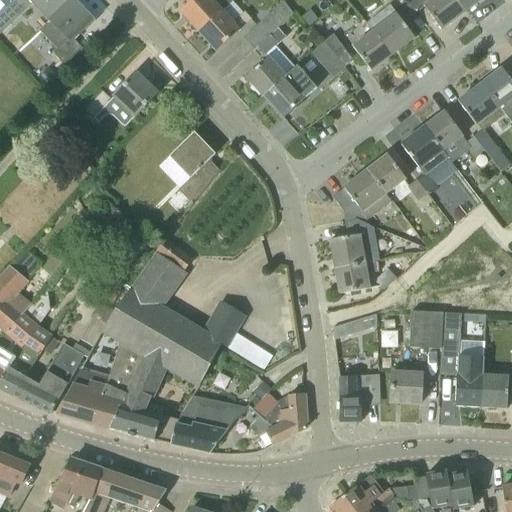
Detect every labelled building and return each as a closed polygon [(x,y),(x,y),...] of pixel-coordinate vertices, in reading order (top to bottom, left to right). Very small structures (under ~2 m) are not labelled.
[(0,0),(0,14),(14,0),(0,0)] [(72,0),(14,0),(0,14),(0,35),(19,18),(33,4),(50,21),(72,0)] [(39,32),(56,50),(53,53),(60,61),(52,68),(59,75),(66,67),(65,66),(82,49),(74,41),(90,26),(89,25),(88,26),(79,16),(84,12),(72,0),(50,21),(39,32)] [(221,11),(232,2),(230,0),(194,0),(180,13),(199,33),(222,12),(221,11)] [(427,0),(416,0),(412,3),(419,13),(425,8),(442,31),(466,12),(456,0),(434,0),(431,3),(427,0)] [(456,0),(466,12),(481,0),(456,0)] [(278,29),(277,29),(292,15),(283,2),(260,23),(271,35),(278,29)] [(412,3),(396,15),(389,6),(367,23),(374,32),(389,53),(411,36),(414,39),(415,39),(404,24),(419,13),(412,3)] [(310,27),(319,20),(311,11),(303,18),(310,27)] [(216,53),(252,21),(244,12),(232,23),(222,12),(199,33),(216,53)] [(372,33),(353,48),(371,72),(391,56),(389,53),(374,32),(367,23),(366,24),(372,33)] [(257,47),(264,55),(268,59),(246,78),(263,97),(295,68),(275,47),(285,38),(278,29),(271,35),(257,47)] [(331,34),(324,40),(315,49),(315,50),(324,42),(332,52),(345,68),(353,63),(331,34)] [(315,50),(323,60),(332,52),(324,42),(315,50)] [(305,99),(305,98),(315,89),(296,67),(295,68),(263,97),(263,98),(266,95),(285,115),(282,118),(283,119),(305,99)] [(511,82),(502,69),(482,84),(509,120),(511,123),(511,82)] [(114,97),(135,118),(157,94),(136,74),(114,97)] [(476,127),(487,118),(492,125),(504,115),(508,120),(509,120),(482,84),(481,85),(484,88),(461,105),(459,102),(458,102),(476,127)] [(94,119),(112,101),(103,92),(85,110),(94,119)] [(449,159),(466,145),(467,144),(462,138),(463,137),(445,112),(425,127),(449,159)] [(404,148),(402,145),(401,145),(424,176),(417,181),(427,195),(436,188),(427,177),(448,161),(448,159),(449,159),(425,127),(424,128),(427,131),(404,148)] [(483,131),(482,132),(474,138),(485,152),(501,173),(510,166),(484,132),(483,131)] [(191,205),(213,180),(202,168),(215,155),(194,133),(158,168),(179,189),(177,190),(191,205)] [(474,138),(467,144),(466,145),(471,151),(476,158),(485,152),(474,138)] [(386,195),(406,180),(388,156),(367,171),(386,195)] [(367,171),(370,175),(347,191),(345,188),(332,198),(343,212),(345,222),(356,220),(364,224),(391,203),(386,195),(367,171)] [(419,201),(427,195),(417,181),(409,188),(419,201)] [(97,217),(109,206),(92,189),(81,200),(97,217)] [(426,206),(432,201),(428,195),(422,200),(426,206)] [(102,221),(112,229),(122,216),(113,208),(102,221)] [(345,222),(348,238),(330,241),(330,242),(334,242),(339,269),(335,270),(365,265),(376,262),(379,261),(372,227),(364,224),(356,220),(345,222)] [(109,247),(126,267),(151,246),(133,226),(109,247)] [(411,239),(416,235),(411,229),(406,233),(411,239)] [(165,241),(156,253),(183,272),(191,259),(165,241)] [(380,288),(383,291),(396,280),(388,270),(385,273),(384,270),(378,271),(376,262),(365,265),(335,270),(340,295),(380,288)] [(0,326),(7,333),(22,317),(19,315),(25,306),(14,296),(26,282),(11,268),(0,280),(0,326)] [(161,416),(163,409),(148,405),(160,376),(164,366),(180,376),(199,386),(221,346),(226,349),(244,318),(222,305),(212,322),(223,329),(216,341),(130,291),(115,312),(107,324),(103,330),(102,332),(122,343),(108,380),(95,426),(154,443),(155,441),(176,446),(176,426),(179,427),(181,417),(182,416),(180,416),(178,421),(161,416)] [(107,324),(115,312),(103,304),(95,316),(107,324)] [(441,350),(443,314),(411,313),(409,348),(441,350)] [(440,374),(457,375),(455,407),(481,408),(483,377),(484,359),(482,359),(483,343),(460,341),(461,315),(443,314),(441,350),(440,374)] [(365,319),(368,330),(377,327),(377,315),(365,319)] [(41,350),(50,338),(36,329),(22,317),(7,333),(0,341),(0,391),(14,398),(24,375),(41,350)] [(396,321),(385,322),(386,330),(396,330),(396,321)] [(334,341),(356,334),(353,323),(333,329),(334,341)] [(58,343),(50,338),(41,350),(49,356),(58,343)] [(50,416),(84,357),(64,345),(42,383),(24,375),(14,398),(50,416)] [(420,405),(422,375),(406,374),(406,370),(392,369),(390,403),(420,405)] [(81,371),(56,414),(95,426),(108,380),(81,371)] [(339,423),(355,422),(361,422),(361,395),(376,393),(374,375),(359,376),(358,377),(340,378),(339,423)] [(507,410),(509,378),(483,377),(481,408),(507,410)] [(253,393),(261,401),(268,395),(272,390),(263,382),(253,393)] [(306,429),(304,395),(289,396),(276,403),(268,395),(261,401),(252,411),(271,427),(266,434),(272,446),(306,429)] [(176,446),(210,454),(234,423),(194,415),(193,418),(182,416),(181,417),(179,427),(176,426),(176,446)] [(0,509),(7,497),(9,497),(15,484),(20,486),(30,466),(0,454),(0,509)] [(90,500),(101,470),(71,460),(71,461),(72,461),(53,497),(74,508),(80,497),(90,500)] [(152,511),(166,491),(101,470),(90,500),(84,511),(152,511)] [(452,511),(472,507),(466,475),(447,478),(446,474),(425,477),(429,498),(436,509),(452,506),(452,511)] [(371,477),(358,486),(343,498),(329,508),(332,511),(361,511),(384,494),(371,477)] [(511,511),(511,486),(502,488),(505,511),(511,511)] [(408,500),(406,488),(389,490),(396,499),(408,500)] [(398,511),(399,511),(395,505),(398,502),(396,499),(389,490),(384,494),(361,511),(398,511)]
